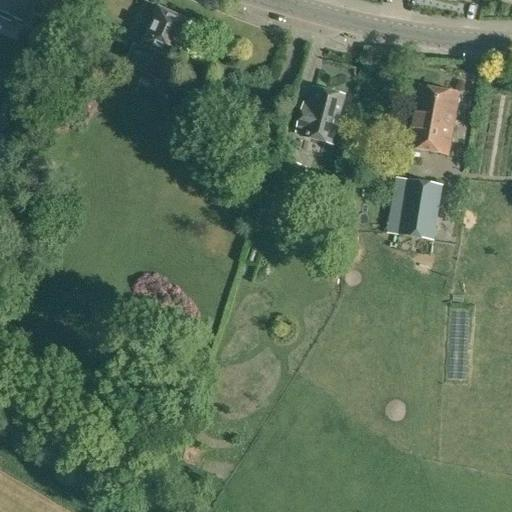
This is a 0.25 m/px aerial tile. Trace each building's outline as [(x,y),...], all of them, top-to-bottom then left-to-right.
[(0,0),(0,12),(26,24),(36,0),(0,0)] [(161,12),(146,45),(143,49),(133,45),(126,61),(137,66),(162,77),(172,57),(173,54),(177,56),(181,47),(177,46),(187,24),(184,23),(186,19),(174,14),(173,17),(161,12)] [(76,24),(63,18),(48,50),(61,56),(76,24)] [(419,88),(409,148),(428,151),(447,155),(458,95),(439,91),(419,88)] [(336,122),(343,97),(314,89),(309,106),(305,105),(298,132),(302,133),(302,136),(335,145),(341,123),(336,122)] [(210,106),(185,109),(189,147),(214,144),(210,106)] [(18,107),(6,128),(18,135),(30,113),(18,107)] [(303,173),(298,172),(300,166),(278,159),(267,193),(294,202),(303,173)] [(442,186),(408,181),(399,236),(433,241),(442,186)]
